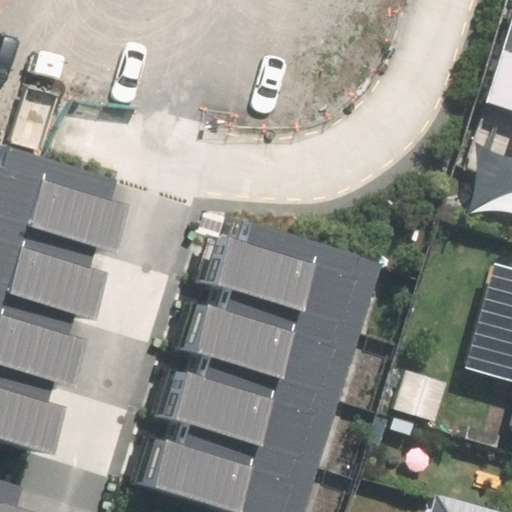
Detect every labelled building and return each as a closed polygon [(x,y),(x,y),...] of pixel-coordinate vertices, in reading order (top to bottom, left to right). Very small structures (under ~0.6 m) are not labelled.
[(374,157),(403,54),(237,8),(208,110),(374,157)] [(0,223),(93,252),(114,185),(0,150),(0,223)] [(352,260),(364,219),(279,194),(267,235),(352,260)] [(356,339),(377,272),(216,222),(195,289),(356,339)] [(0,297),(72,320),(93,252),(0,223),(0,297)] [(335,406),(356,339),(195,289),(174,357),(335,406)] [(0,371),(51,387),(72,320),(0,297),(0,371)] [(314,474),(335,406),(174,357),(154,424),(314,474)] [(448,373),(402,358),(386,407),(433,422),(448,373)] [(0,445),(30,454),(51,387),(0,371),(0,445)] [(200,511),(302,511),(314,474),(154,424),(133,491),(200,511)] [(511,511),(511,501),(434,479),(424,511),(511,511)] [(0,511),(9,484),(0,481),(0,511)]
